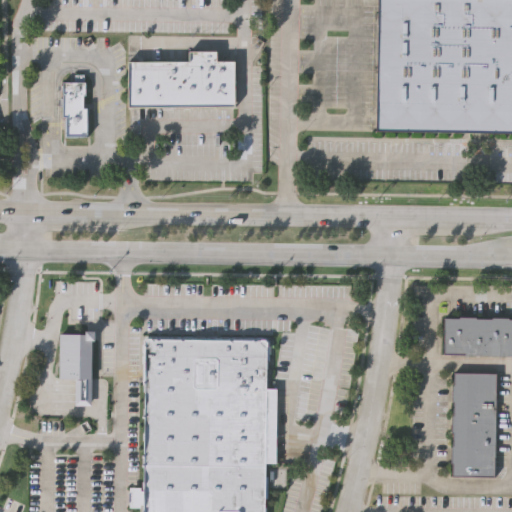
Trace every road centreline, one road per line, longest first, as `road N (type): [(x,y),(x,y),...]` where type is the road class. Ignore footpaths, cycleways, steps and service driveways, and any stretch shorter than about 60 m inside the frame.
road 1 (secondary): [(116,250),(390,255)]
road 2 (residential): [(347,511),(365,446),(390,255)]
road 3 (residential): [(0,396),(24,212)]
road 4 (secondary): [(286,215),(128,213)]
road 5 (secondary): [(390,255),(511,255)]
